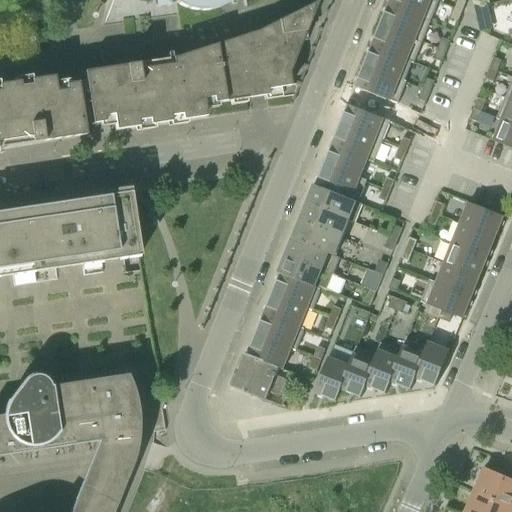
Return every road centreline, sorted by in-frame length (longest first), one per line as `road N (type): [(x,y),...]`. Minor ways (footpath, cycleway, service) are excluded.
road 1 (residential): [(445,423),(227,455),(201,437),(196,396),(306,133)]
road 2 (residential): [(0,177),(306,133)]
road 3 (residential): [(511,281),(445,423)]
road 4 (residential): [(306,133),(357,0)]
